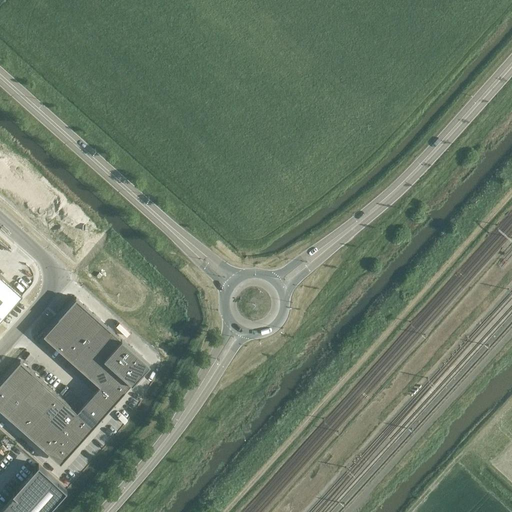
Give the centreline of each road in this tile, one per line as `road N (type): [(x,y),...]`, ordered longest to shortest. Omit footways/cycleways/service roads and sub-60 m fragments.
road 1 (track): [(511,192),(226,511)]
road 2 (secondary): [(327,245),(422,163),(511,63)]
road 3 (secondary): [(192,247),(0,76)]
road 4 (unclassified): [(0,218),(63,274),(0,346)]
road 5 (secondary): [(103,511),(206,377)]
